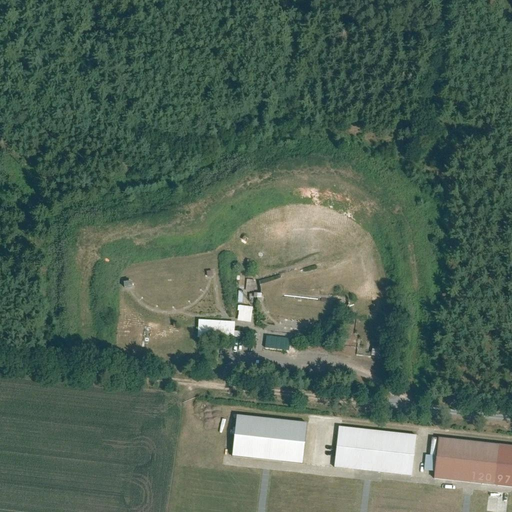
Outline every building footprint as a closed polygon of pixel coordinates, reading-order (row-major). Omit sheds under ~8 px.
[(239,283),(248,284),(248,273),(240,273),(239,283)] [(318,293),(277,289),(276,296),(317,301),(318,293)] [(244,313),(245,301),(233,299),(231,311),(244,313)] [(219,332),(220,320),(192,319),(192,330),(219,332)] [(250,327),(225,324),(225,330),(249,333),(250,327)] [(282,332),(259,328),(257,340),(280,344),(282,332)] [(305,421),(235,414),(230,455),(300,463),(305,421)] [(411,476),(416,434),(338,425),(333,467),(411,476)] [(511,486),(511,443),(437,435),(432,478),(511,486)]
